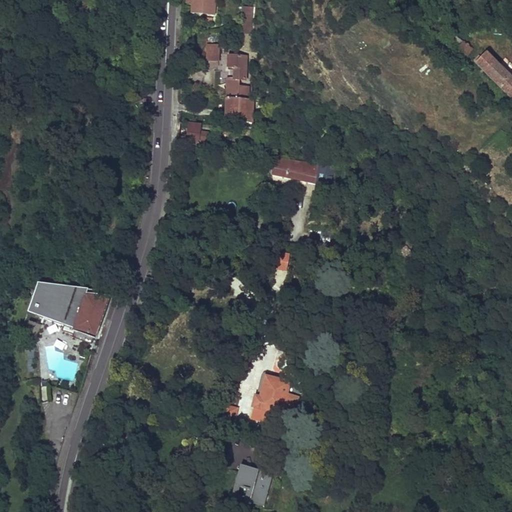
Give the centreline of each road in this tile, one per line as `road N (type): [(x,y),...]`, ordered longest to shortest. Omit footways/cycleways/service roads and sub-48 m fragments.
road 1 (secondary): [(166,38),(154,205),(95,396)]
road 2 (secondary): [(65,511),(95,396)]
